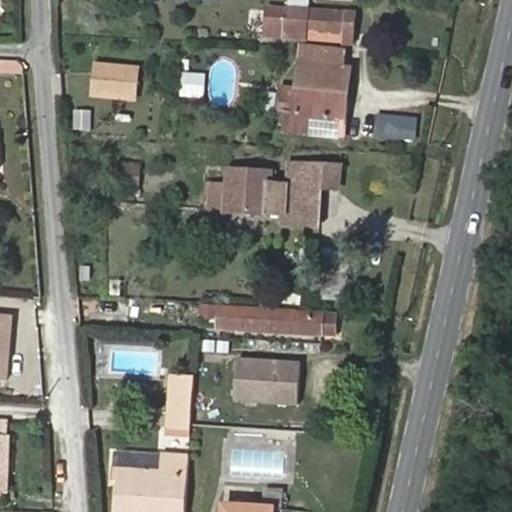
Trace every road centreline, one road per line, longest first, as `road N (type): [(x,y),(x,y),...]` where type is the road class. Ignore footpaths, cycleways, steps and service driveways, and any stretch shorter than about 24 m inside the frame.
road 1 (secondary): [(403,511),(511,30)]
road 2 (residential): [(80,511),(41,49)]
